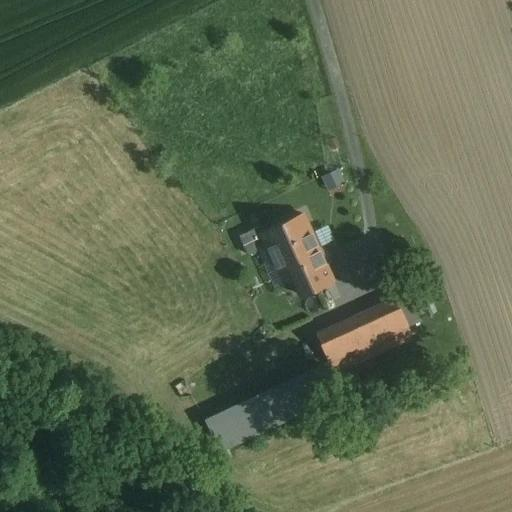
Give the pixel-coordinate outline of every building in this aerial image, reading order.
[(332,281),(303,215),(260,234),(266,246),(276,270),(286,266),(299,296),(332,281)] [(247,255),(266,246),(260,234),(257,228),(239,236),(247,255)] [(406,293),(402,294),(394,298),(407,327),(419,322),(406,293)] [(394,298),(315,334),(329,363),(407,327),(394,298)] [(413,339),(407,327),(329,363),(334,374),(413,339)] [(312,378),(205,427),(215,448),(322,399),(312,378)]
